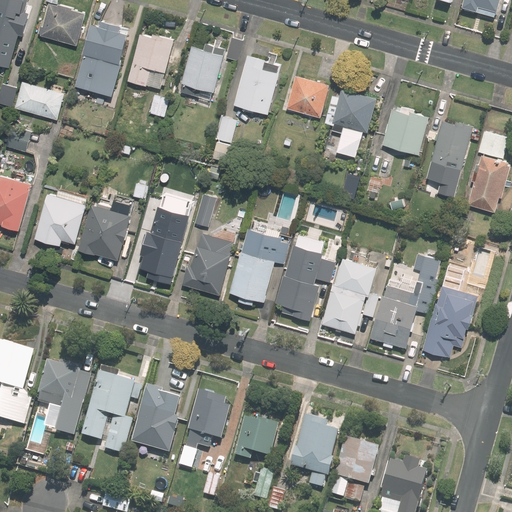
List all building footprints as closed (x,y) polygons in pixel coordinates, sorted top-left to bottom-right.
[(27,0),(0,0),(0,65),(8,68),(18,34),(23,36),(29,14),(24,13),(27,0)] [(462,0),(461,8),(495,17),(499,0),(462,0)] [(86,14),(48,4),(39,36),(77,46),(86,14)] [(128,35),(90,25),(73,86),(111,96),(128,35)] [(173,43),(142,35),(130,79),(161,88),(173,43)] [(228,58),(238,60),(244,40),(233,37),(228,58)] [(224,55),(191,46),(181,85),(214,94),(224,55)] [(184,51),(173,48),(169,63),(180,66),(184,51)] [(282,65),(247,56),(233,106),(268,115),(282,65)] [(287,109),(320,118),(329,85),(296,76),(287,109)] [(65,94),(22,82),(15,109),(57,121),(65,94)] [(18,88),(3,84),(0,93),(0,103),(13,107),(18,88)] [(376,101),(340,91),(331,124),(367,134),(376,101)] [(149,113),(165,117),(170,99),(154,94),(149,113)] [(429,118),(393,108),(382,146),(419,155),(429,118)] [(231,143),(237,120),(222,116),(216,139),(231,143)] [(103,132),(106,122),(92,118),(89,128),(103,132)] [(454,197),(457,187),(473,129),(443,121),(427,179),(440,182),(437,192),(454,197)] [(32,134),(11,128),(6,146),(27,152),(32,134)] [(509,138),(484,132),(479,152),(503,159),(509,138)] [(235,147),(217,143),(213,159),(231,164),(235,147)] [(132,148),(122,145),(120,152),(130,155),(132,148)] [(509,163),(482,156),(468,204),(495,212),(509,163)] [(221,170),(210,167),(207,178),(218,181),(221,170)] [(361,176),(347,173),(341,195),(355,199),(361,176)] [(0,226),(18,231),(31,185),(0,176),(0,226)] [(149,187),(137,184),(133,196),(146,200),(149,187)] [(144,206),(157,209),(162,191),(149,188),(144,206)] [(60,246),(61,241),(75,244),(86,204),(47,194),(36,234),(37,234),(35,239),(60,246)] [(217,197),(204,194),(196,224),(209,227),(217,197)] [(130,216),(91,205),(78,251),(118,261),(130,216)] [(155,212),(140,268),(173,278),(189,221),(155,212)] [(264,303),(276,262),(284,264),(290,244),(281,241),(282,237),(248,228),(230,294),(264,303)] [(184,286),(220,296),(234,243),(199,233),(184,286)] [(319,286),(314,285),(323,252),(293,244),(277,304),(284,306),(282,313),(310,321),(319,286)] [(441,260),(418,254),(414,269),(436,276),(441,260)] [(316,279),(331,283),(337,261),(322,257),(316,279)] [(376,269),(341,259),(334,285),(369,295),(376,269)] [(420,274),(415,292),(387,284),(372,339),(406,348),(417,311),(430,314),(439,279),(420,274)] [(477,296),(441,286),(427,339),(424,349),(451,357),(454,346),(462,348),(477,296)] [(364,301),(330,291),(321,325),(355,334),(364,301)] [(364,314),(373,317),(379,296),(370,293),(364,314)] [(34,351),(0,342),(0,384),(23,391),(34,351)] [(74,437),(81,412),(81,413),(92,374),(47,362),(36,400),(61,407),(54,431),(74,437)] [(108,415),(115,417),(106,450),(125,455),(134,420),(125,418),(135,382),(99,372),(89,409),(82,436),(101,441),(108,415)] [(183,397),(147,387),(134,434),(170,444),(183,397)] [(0,392),(0,417),(25,425),(33,396),(1,388),(0,392)] [(232,402),(199,393),(188,431),(221,440),(232,402)] [(323,488),(326,476),(327,477),(341,427),(305,417),(291,467),(312,472),(309,485),(323,488)] [(250,460),(252,452),(270,457),(278,427),(245,418),(237,448),(235,456),(250,460)] [(378,449),(345,439),(330,495),(363,504),(378,449)] [(35,461),(37,452),(24,449),(22,449),(18,467),(29,469),(31,460),(35,461)] [(405,457),(403,465),(390,461),(376,511),(417,511),(429,472),(419,469),(421,461),(405,457)] [(171,471),(158,467),(149,500),(162,504),(171,471)] [(275,472),(262,469),(254,497),(267,500),(275,472)] [(210,474),(205,494),(214,496),(219,477),(210,474)] [(286,491),(273,488),(268,508),(280,511),(286,491)] [(119,511),(128,511),(132,500),(108,493),(104,507),(119,511)]
